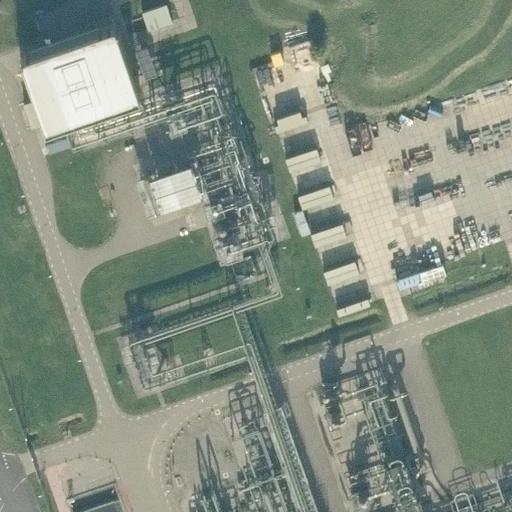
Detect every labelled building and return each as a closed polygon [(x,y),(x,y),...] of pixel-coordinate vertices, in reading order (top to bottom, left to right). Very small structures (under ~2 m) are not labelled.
[(179,0),(159,5),(164,24),(188,18),(183,0),(179,0)] [(47,124),(137,91),(112,21),(21,53),(47,124)] [(362,120),(366,143),(385,140),(382,117),(362,120)] [(450,245),(462,247),(511,232),(511,125),(442,147),(437,168),(424,172),(420,158),(416,176),(402,180),(408,201),(407,204),(411,205),(408,215),(417,217),(416,222),(422,240),(434,243),(448,238),(450,245)] [(332,144),(302,152),(310,181),(341,173),(332,144)] [(177,209),(228,196),(219,161),(169,174),(177,209)] [(319,202),(349,194),(345,179),(315,188),(319,202)] [(332,242),(363,231),(358,218),(328,228),(332,242)] [(339,265),(342,277),(376,269),(373,257),(339,265)] [(411,270),(415,284),(435,277),(430,264),(411,270)] [(347,294),(379,281),(375,269),(342,281),(347,294)]
